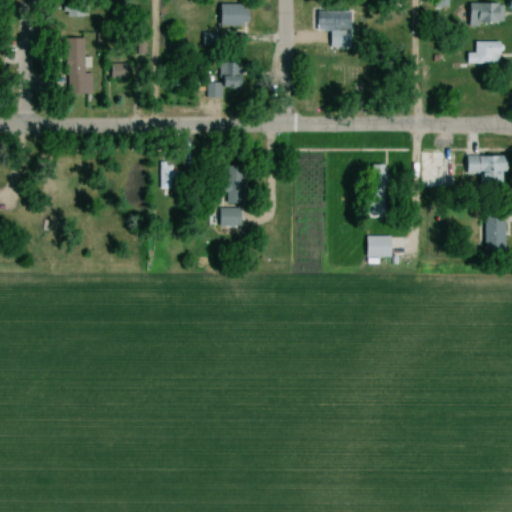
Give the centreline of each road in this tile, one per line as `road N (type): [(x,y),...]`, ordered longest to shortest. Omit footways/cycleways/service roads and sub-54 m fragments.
road 1 (residential): [(0,127),(511,126)]
road 2 (residential): [(22,127),(25,0)]
road 3 (residential): [(280,126),(281,0)]
